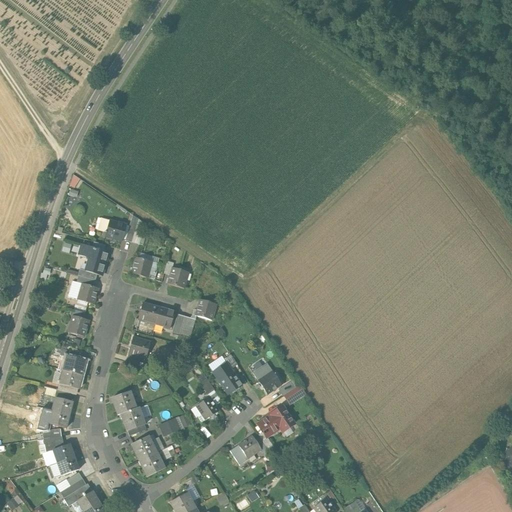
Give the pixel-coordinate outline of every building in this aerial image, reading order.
[(126,226),(108,221),(104,238),(121,243),(126,226)] [(126,239),(143,244),(146,235),(129,229),(126,239)] [(105,246),(94,243),(92,248),(103,252),(105,246)] [(92,248),(81,246),(78,256),(86,258),(88,262),(85,272),(96,275),(101,277),(108,253),(92,248)] [(152,263),(136,258),(131,275),(147,279),(149,271),(147,270),(149,263),(151,264),(152,263)] [(189,273),(172,268),(167,285),(184,290),(186,282),(184,281),(186,274),(188,274),(189,273)] [(96,275),(85,272),(79,270),(78,276),(94,281),(96,275)] [(98,290),(71,282),(67,298),(77,301),(93,306),(98,290)] [(216,305),(200,301),(195,317),(211,322),(214,313),(211,313),(213,306),(216,307),(216,305)] [(160,309),(143,304),(138,320),(155,325),(160,309)] [(174,313),(160,309),(155,325),(163,327),(163,329),(168,330),(169,329),(170,329),(174,313)] [(184,317),(177,315),(172,333),(179,335),(184,317)] [(88,322),(72,317),(70,325),(72,326),(70,333),(68,332),(67,333),(84,338),(88,322)] [(150,343),(133,338),(128,354),(145,359),(150,343)] [(67,351),(55,348),(53,355),(65,358),(67,351)] [(85,362),(67,358),(65,366),(67,366),(65,372),(81,376),(85,362)] [(65,372),(64,372),(62,380),(63,380),(62,387),(75,390),(77,391),(81,376),(65,372)] [(232,373),(221,381),(225,387),(223,388),(228,396),(242,387),(232,373)] [(267,379),(266,377),(258,382),(267,396),(281,387),(273,375),(267,379)] [(62,387),(59,386),(57,391),(71,395),(74,395),(75,390),(62,387)] [(299,386),(284,396),(289,404),(304,394),(299,386)] [(57,391),(56,391),(55,397),(70,400),(71,395),(57,391)] [(130,393),(112,399),(117,416),(120,415),(136,410),(130,393)] [(71,403),(55,399),(52,412),(68,416),(71,403)] [(209,399),(198,406),(202,413),(200,414),(205,422),(218,413),(209,399)] [(271,416),(257,425),(266,437),(272,433),(273,434),(281,429),(283,433),(294,425),(282,408),(277,412),(276,410),(270,414),(271,416)] [(136,410),(120,415),(126,432),(144,426),(142,419),(140,419),(136,410)] [(68,416),(52,412),(49,424),(65,428),(68,416)] [(180,416),(160,425),(165,437),(185,428),(180,416)] [(60,430),(42,432),(43,440),(61,437),(60,430)] [(61,437),(43,440),(46,453),(53,451),(63,447),(61,437)] [(149,437),(131,446),(139,462),(156,454),(153,446),(151,447),(148,441),(150,440),(149,437)] [(251,438),(239,446),(247,458),(253,454),(254,456),(260,451),(254,442),(251,438)] [(271,455),(260,438),(254,442),(260,451),(265,459),(271,455)] [(63,447),(53,451),(57,463),(73,458),(69,445),(63,447)] [(511,447),(503,453),(511,467),(511,447)] [(156,454),(139,462),(146,478),(164,470),(160,463),(158,464),(155,457),(157,456),(156,454)] [(73,458),(57,463),(62,476),(78,470),(73,458)] [(78,474),(65,482),(69,488),(81,480),(78,474)] [(69,488),(60,493),(64,499),(85,486),(81,480),(69,488)] [(64,499),(64,500),(68,507),(77,502),(83,511),(85,511),(98,504),(91,492),(92,492),(87,484),(64,499)] [(187,494),(169,503),(174,511),(191,511),(196,510),(187,494)] [(13,499),(7,503),(13,511),(19,506),(13,499)] [(335,511),(327,500),(315,508),(317,511),(335,511)] [(360,511),(354,503),(345,509),(346,511),(360,511)]
